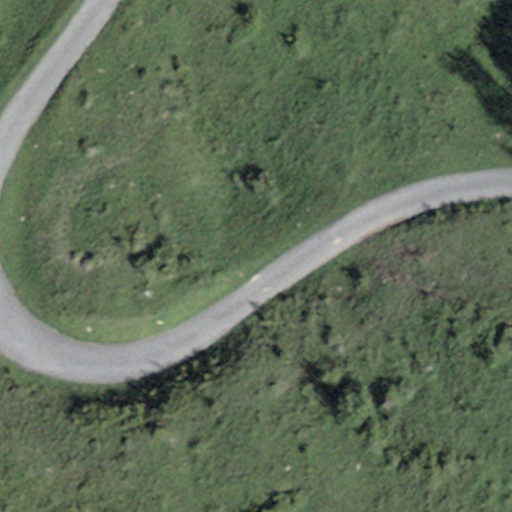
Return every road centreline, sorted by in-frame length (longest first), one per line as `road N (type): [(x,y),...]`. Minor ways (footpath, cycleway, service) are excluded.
road 1 (track): [(0,319),(45,353),(101,368),(162,353),(344,230),(511,184)]
road 2 (track): [(103,0),(34,85),(0,162)]
